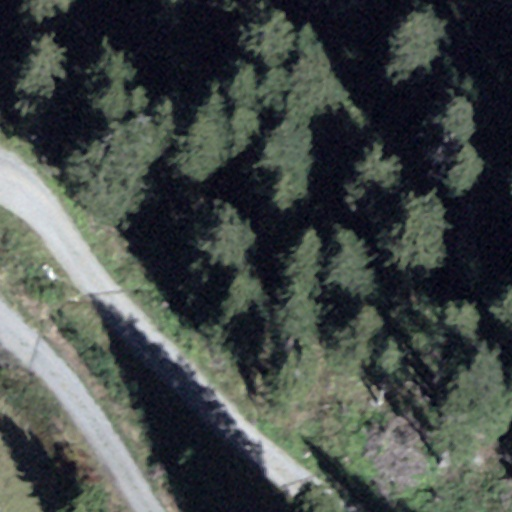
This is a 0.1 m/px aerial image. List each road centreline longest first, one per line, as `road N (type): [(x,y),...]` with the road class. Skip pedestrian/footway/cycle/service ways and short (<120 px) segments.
road 1 (track): [(314,511),(28,189),(0,183)]
road 2 (track): [(0,319),(143,511)]
